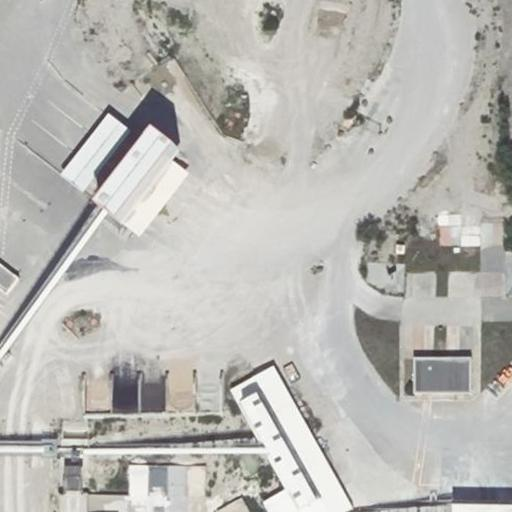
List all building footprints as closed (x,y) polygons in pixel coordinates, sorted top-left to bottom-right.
[(127,127),(117,119),(71,178),(82,186),(127,127)] [(101,210),(122,227),(181,152),(159,135),(101,210)] [(0,288),(8,294),(20,280),(0,264),(0,288)] [(415,359),(415,394),(472,394),(472,359),(415,359)] [(298,511),(348,511),(354,509),(276,367),(232,392),(298,511)] [(81,378),(83,415),(135,412),(133,376),(81,378)] [(218,511),(247,511),(241,500),(218,511)]
